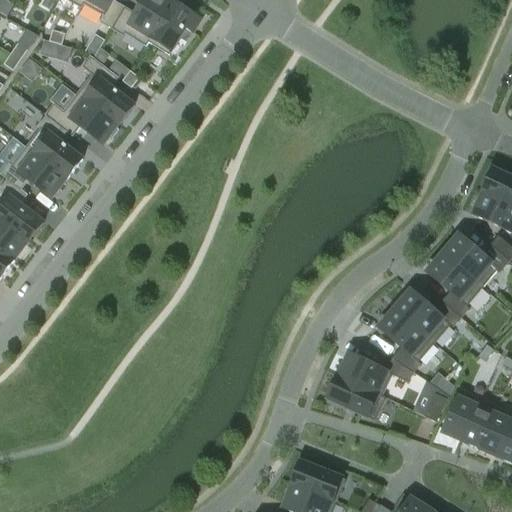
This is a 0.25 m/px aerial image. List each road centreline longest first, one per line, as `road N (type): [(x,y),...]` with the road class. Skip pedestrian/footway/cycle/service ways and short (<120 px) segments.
road 1 (residential): [(217,511),(266,463),(319,324),(344,291),(434,217),(471,131)]
road 2 (residential): [(259,10),(0,346)]
road 3 (residential): [(259,10),(376,84),(471,131)]
